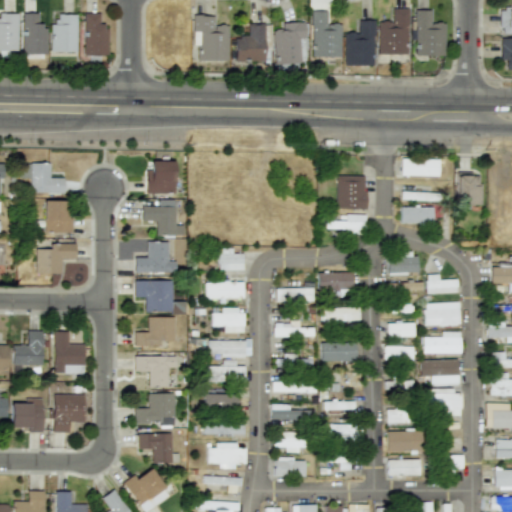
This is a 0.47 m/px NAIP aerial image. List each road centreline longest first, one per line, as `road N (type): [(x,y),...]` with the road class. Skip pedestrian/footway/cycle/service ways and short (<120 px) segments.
road 1 (secondary): [(386,101),(0,95)]
road 2 (residential): [(0,462),(103,464),(102,190)]
road 3 (residential): [(255,488),(261,269),(276,259),(351,254),(387,235)]
road 4 (secondary): [(0,119),(315,126)]
road 5 (residential): [(474,491),(473,292),(445,257),(387,235)]
road 6 (residential): [(374,490),(368,247)]
road 7 (residential): [(255,488),(474,491)]
road 8 (residential): [(387,235),(386,101)]
road 9 (residential): [(467,128),(465,0)]
road 10 (residential): [(129,0),(129,122)]
